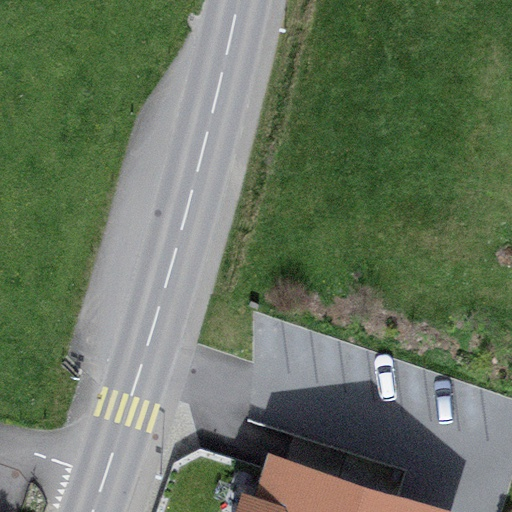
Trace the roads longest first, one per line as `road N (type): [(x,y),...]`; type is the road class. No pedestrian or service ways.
road 1 (tertiary): [(237,0),(195,191),(92,511)]
road 2 (unknown): [(127,406),(260,395),(458,442)]
